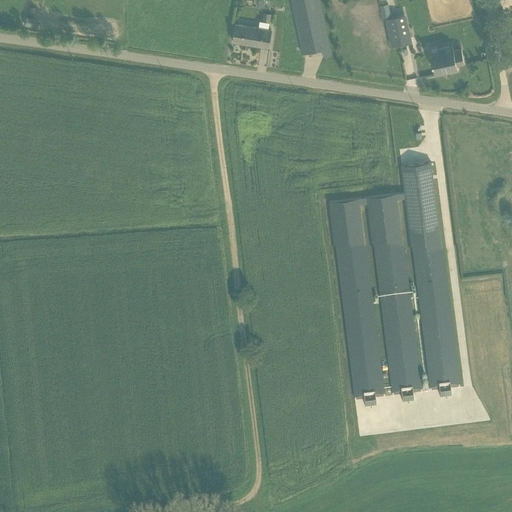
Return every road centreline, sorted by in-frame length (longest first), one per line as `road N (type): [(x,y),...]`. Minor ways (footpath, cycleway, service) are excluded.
road 1 (unclassified): [(0,38),(508,109)]
road 2 (track): [(203,511),(239,505),(254,492),(258,468),(215,67)]
